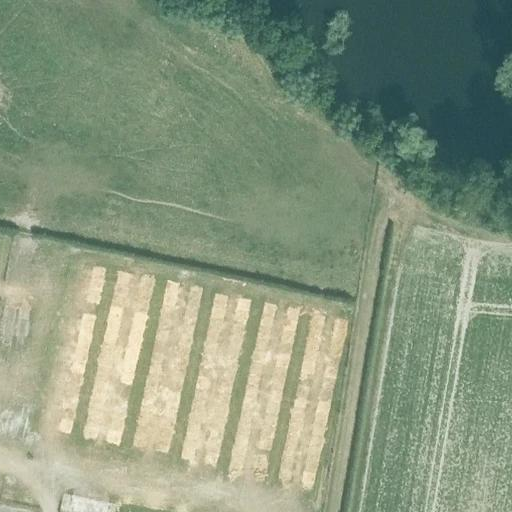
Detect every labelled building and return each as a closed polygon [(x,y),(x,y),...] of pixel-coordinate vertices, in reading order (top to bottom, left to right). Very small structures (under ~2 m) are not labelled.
[(71,447),(111,454),(146,256),(105,249),(71,447)] [(150,259),(120,457),(159,464),(190,265),(150,259)] [(221,476),(251,278),(210,272),(180,470),(221,476)] [(302,289),(262,281),(223,478),(263,486),(302,289)] [(270,488),(310,495),(347,298),(307,290),(270,488)] [(23,306),(18,329),(28,331),(33,308),(23,306)] [(12,490),(35,494),(38,481),(15,477),(12,490)]
